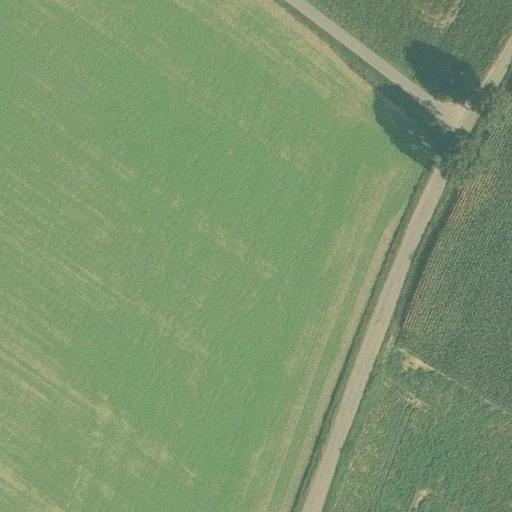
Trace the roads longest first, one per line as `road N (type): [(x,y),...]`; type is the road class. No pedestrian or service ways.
road 1 (unclassified): [(309,511),(415,226),(461,134)]
road 2 (unclassified): [(290,0),(461,134)]
